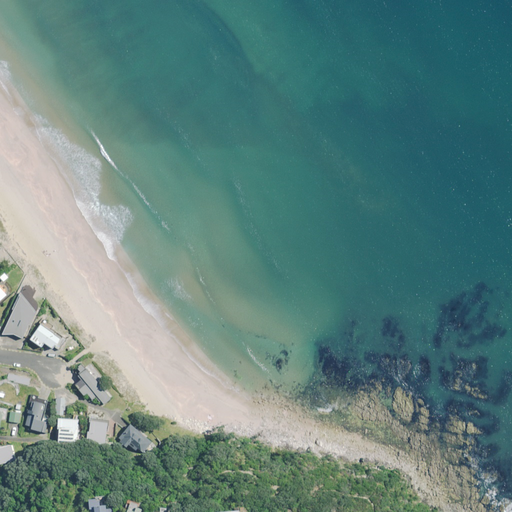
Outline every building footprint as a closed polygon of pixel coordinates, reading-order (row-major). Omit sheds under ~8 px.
[(38,313),(22,294),(4,334),(15,335),(24,339),(29,326),(31,326),(38,313)] [(57,346),(62,339),(41,325),(31,339),(42,347),(45,343),(54,349),(56,345),(57,346)] [(101,401),(105,405),(111,400),(87,369),(78,376),(82,380),(75,385),(84,397),(87,394),(92,400),(96,397),(99,403),(101,401)] [(31,379),(10,374),(8,380),(29,386),(31,379)] [(38,416),(41,417),(43,406),(48,407),(49,400),(40,398),(40,397),(40,396),(39,396),(39,395),(38,395),(38,394),(37,394),(36,394),(35,394),(35,395),(34,395),(34,396),(33,396),(33,397),(31,407),(29,415),(26,426),(33,427),(33,430),(46,433),(48,423),(37,420),(37,417),(38,416)] [(66,398),(58,397),(57,399),(56,400),(55,415),(64,416),(64,410),(65,410),(67,400),(65,400),(66,398)] [(22,414),(12,412),(11,422),(20,423),(22,414)] [(106,444),(110,421),(100,419),(100,415),(90,414),(88,429),(89,429),(87,441),(106,444)] [(144,453),(153,443),(131,424),(119,438),(121,440),(120,442),(127,448),(129,446),(136,451),(138,449),(144,453)] [(70,436),(80,435),(79,425),(69,426),(70,436)] [(0,464),(16,461),(12,445),(0,448),(0,464)] [(101,507),(100,499),(96,499),(90,500),(90,511),(114,511),(114,509),(108,509),(108,506),(101,507)] [(142,511),(144,507),(129,501),(124,511),(142,511)]
